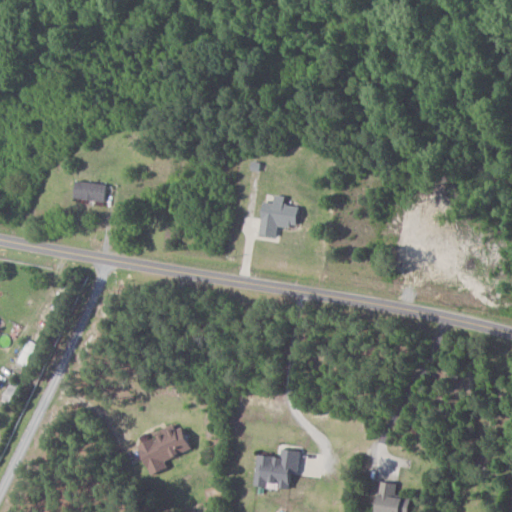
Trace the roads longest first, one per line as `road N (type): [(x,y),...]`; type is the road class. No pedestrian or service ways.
road 1 (residential): [(511,333),(0,239)]
road 2 (residential): [(108,261),(0,490)]
